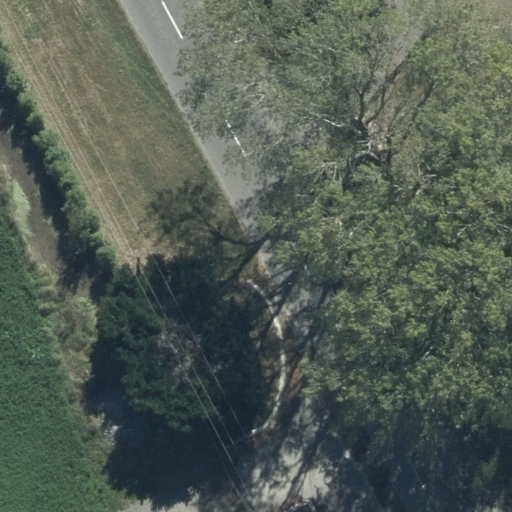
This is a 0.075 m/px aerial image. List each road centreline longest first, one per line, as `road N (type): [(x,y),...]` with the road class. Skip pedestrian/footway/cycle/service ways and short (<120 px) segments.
road 1 (unclassified): [(377,412),(158,0)]
road 2 (unclassified): [(193,511),(377,412)]
